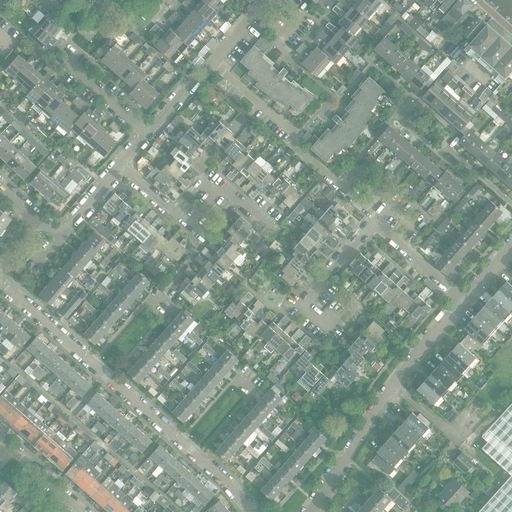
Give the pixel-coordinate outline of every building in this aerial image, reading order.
[(218,13),(213,9),(202,0),(196,8),(210,21),(218,13)] [(202,0),(213,9),(220,1),(219,0),(202,0)] [(362,0),(358,0),(353,6),(368,19),(375,11),(362,0)] [(383,2),(379,0),(362,0),(375,11),(383,2)] [(429,0),(426,4),(434,11),(443,0),(429,0)] [(441,17),(455,0),(443,0),(434,11),(441,17)] [(473,4),(467,0),(459,0),(436,27),(442,32),(448,25),(451,28),(457,21),(459,22),(468,12),(467,11),(473,4)] [(345,6),(339,2),(336,5),(341,10),(345,6)] [(333,9),(338,14),(341,10),(336,5),(333,9)] [(353,6),(346,14),(361,27),(368,19),(353,6)] [(196,8),(188,16),(203,29),(210,21),(196,8)] [(175,12),(172,16),(177,20),(180,16),(175,12)] [(339,22),(343,27),(354,35),(361,27),(346,14),(339,22)] [(46,15),(38,23),(58,41),(61,37),(62,36),(59,33),(62,30),(46,15)] [(406,20),(410,23),(414,19),(414,18),(411,15),(406,20)] [(168,19),(173,24),(177,20),(172,16),(168,19)] [(188,16),(181,24),(196,37),(203,29),(188,16)] [(487,24),(478,16),(458,38),(463,42),(461,44),(465,48),(468,45),(477,35),(487,24)] [(390,17),(386,21),(387,21),(391,25),(394,21),(390,17)] [(410,24),(417,31),(422,26),(414,19),(410,23),(410,24)] [(384,33),(391,25),(387,21),(386,21),(379,29),(384,33)] [(331,30),(335,27),(330,22),(326,26),(331,30)] [(31,32),(27,36),(28,37),(32,40),(42,49),(46,45),(48,42),(53,46),(54,44),(58,41),(53,37),(38,23),(31,32)] [(403,23),(399,27),(406,33),(410,29),(403,23)] [(119,24),(114,30),(119,35),(125,29),(119,24)] [(161,29),(156,24),(152,28),(158,33),(161,29)] [(181,24),(174,32),(174,33),(189,46),(196,37),(181,24)] [(511,72),(511,46),(502,38),(487,24),(477,35),(468,45),(505,79),(507,76),(508,77),(511,72)] [(422,26),(417,31),(426,39),(430,34),(422,26)] [(358,39),(354,35),(343,27),(336,35),(351,48),(358,39)] [(149,32),(154,37),(158,33),(152,28),(149,32)] [(174,32),(170,28),(162,37),(181,54),(189,46),(174,33),(174,32)] [(411,38),(415,34),(410,29),(406,33),(411,38)] [(328,35),(322,30),(319,34),(324,39),(328,35)] [(134,32),(130,37),(133,41),(138,36),(134,32)] [(316,37),(321,42),(324,39),(319,34),(316,37)] [(336,35),(329,43),(344,56),(351,48),(336,35)] [(137,44),(142,39),(138,36),(133,41),(137,44)] [(314,98),(308,93),(305,95),(295,86),(293,89),(282,79),(288,72),(284,68),(277,75),(266,65),(268,63),(258,54),(261,51),(262,53),(271,43),(263,36),(243,59),(247,62),(244,65),(254,74),(252,76),(262,85),(260,88),(271,98),(274,95),(284,104),(286,102),(296,111),(299,108),(303,111),(314,98)] [(66,41),(61,37),(58,41),(63,45),(66,41)] [(155,45),(174,62),(181,54),(162,37),(155,45)] [(329,43),(324,39),(321,42),(316,37),(314,39),(319,44),(317,47),(322,51),(332,60),(331,60),(336,64),(344,56),(329,43)] [(374,49),(376,50),(383,57),(395,45),(385,37),(374,49)] [(421,39),(417,43),(424,49),(428,45),(421,39)] [(461,44),(456,39),(446,50),(455,58),(465,48),(461,44)] [(54,44),(60,49),(63,45),(58,41),(54,44)] [(110,68),(123,53),(126,50),(117,43),(101,60),(110,68)] [(309,47),(303,43),(300,47),(305,51),(309,47)] [(383,57),(392,65),(403,53),(395,45),(383,57)] [(429,54),(433,50),(428,45),(424,49),(429,54)] [(150,47),(146,52),(150,55),(154,50),(150,47)] [(296,50),(302,55),(305,51),(300,47),(296,50)] [(322,51),(317,47),(310,55),(324,68),(331,60),(332,60),(322,51)] [(32,49),(28,55),(31,58),(36,53),(32,49)] [(153,59),(158,53),(154,50),(150,55),(153,59)] [(2,67),(6,70),(14,78),(27,63),(15,51),(2,67)] [(31,58),(35,62),(40,56),(36,53),(31,58)] [(123,53),(110,68),(118,75),(131,60),(123,53)] [(392,65),(401,73),(412,61),(403,53),(392,65)] [(302,64),(317,77),(324,68),(310,55),(302,64)] [(118,75),(126,82),(139,67),(131,60),(118,75)] [(453,60),(446,67),(453,73),(458,68),(454,64),(456,62),(453,60)] [(167,61),(162,66),(166,70),(171,65),(167,61)] [(401,73),(410,81),(421,69),(412,61),(401,73)] [(14,78),(22,85),(35,70),(27,63),(14,78)] [(44,69),(48,72),(52,67),(49,64),(44,69)] [(170,73),(175,68),(171,65),(166,70),(170,73)] [(48,80),(56,71),(52,67),(48,72),(44,77),(30,92),(26,96),(35,104),(48,89),(52,84),(48,80)] [(143,79),(147,74),(139,67),(126,82),(134,89),(143,79)] [(419,89),(430,77),(421,69),(410,81),(419,89)] [(22,85),(30,92),(44,77),(35,70),(22,85)] [(448,83),(452,79),(454,77),(448,71),(442,78),(448,83)] [(373,105),(376,101),(382,95),(379,92),(383,88),(370,77),(364,83),(367,85),(358,95),(360,98),(352,108),(354,110),(344,121),(337,114),(333,119),(340,126),(331,137),(328,134),(319,145),(316,142),(318,140),(308,132),(301,140),(324,160),(328,156),(330,158),(339,148),(342,151),(350,141),(353,143),(363,132),(361,129),(369,119),(367,117),(376,107),(373,105)] [(143,79),(134,89),(130,94),(138,101),(152,86),(143,79)] [(421,98),(429,105),(445,87),(437,80),(421,98)] [(61,83),(57,88),(60,91),(65,86),(61,83)] [(340,97),(347,88),(343,84),(335,93),(340,97)] [(65,95),(69,90),(65,86),(60,91),(65,95)] [(147,109),(160,94),(152,86),(138,101),(147,109)] [(210,86),(205,93),(208,96),(206,98),(211,103),(219,93),(210,86)] [(429,105),(436,112),(452,94),(445,87),(429,105)] [(489,98),(491,96),(494,92),(487,87),(482,94),(478,98),(481,101),(484,104),(489,98)] [(56,96),(48,89),(35,104),(31,107),(40,115),(42,112),(56,96)] [(499,97),(494,92),(491,96),(496,101),(499,97)] [(436,112),(444,119),(460,101),(452,94),(436,112)] [(50,119),(51,118),(64,103),(56,96),(42,112),(50,119)] [(77,97),(73,102),(77,105),(81,100),(77,97)] [(489,98),(484,104),(492,110),(498,104),(490,98),(489,98)] [(195,99),(189,105),(194,109),(199,103),(195,99)] [(444,119),(451,125),(469,105),(462,99),(460,101),(444,119)] [(81,109),(86,104),(81,100),(77,105),(81,109)] [(481,101),(474,109),(477,112),(481,108),(484,104),(481,101)] [(51,118),(59,125),(73,110),(64,103),(51,118)] [(498,104),(492,110),(498,116),(504,110),(498,104)] [(459,132),(475,114),(477,112),(469,105),(451,125),(459,132)] [(89,108),(81,117),(72,128),(80,135),(102,110),(98,107),(93,112),(89,108)] [(59,125),(68,133),(72,128),(81,117),(73,110),(59,125)] [(97,123),(105,114),(102,110),(80,135),(88,142),(101,127),(97,123)] [(504,121),(509,115),(504,110),(498,116),(504,121)] [(2,116),(11,124),(15,120),(6,112),(2,116)] [(22,113),(17,118),(23,123),(27,119),(22,113)] [(177,115),(171,122),(172,123),(178,128),(184,121),(179,116),(177,115)] [(11,124),(19,133),(23,128),(15,120),(11,124)] [(35,133),(39,130),(30,121),(27,125),(35,133)] [(114,121),(110,127),(113,130),(118,125),(114,121)] [(202,121),(197,126),(204,132),(208,127),(202,121)] [(215,141),(218,145),(223,140),(219,137),(227,127),(220,121),(212,130),(208,127),(204,132),(209,136),(202,143),(207,147),(209,145),(211,146),(215,141)] [(460,131),(464,136),(465,135),(470,130),(474,125),(469,121),(460,131)] [(117,133),(122,128),(118,125),(113,130),(117,133)] [(390,126),(379,138),(388,146),(399,134),(390,126)] [(88,142),(96,149),(109,134),(101,127),(88,142)] [(200,147),(204,151),(207,147),(202,143),(209,136),(204,132),(201,135),(192,127),(185,135),(195,143),(191,146),(196,151),(197,151),(200,147)] [(233,136),(235,134),(227,127),(219,137),(223,140),(218,145),(214,149),(218,152),(222,148),(226,151),(234,141),(234,142),(236,140),(233,136)] [(19,133),(28,141),(32,137),(23,128),(19,133)] [(253,128),(250,132),(256,138),(259,134),(253,128)] [(464,136),(459,142),(468,150),(479,138),(470,130),(465,135),(464,136)] [(0,135),(0,152),(10,142),(1,134),(0,135)] [(105,157),(118,142),(109,134),(96,149),(105,157)] [(161,134),(152,145),(153,146),(156,149),(166,137),(161,134)] [(388,146),(397,154),(408,142),(399,134),(388,146)] [(201,154),(197,151),(196,151),(191,146),(195,143),(185,135),(179,142),(176,140),(173,143),(180,150),(180,149),(190,158),(193,154),(197,158),(201,154)] [(28,141),(37,149),(41,145),(32,137),(28,141)] [(468,150),(477,158),(488,146),(479,138),(468,150)] [(233,165),(243,153),(247,149),(236,140),(234,142),(234,141),(226,151),(229,154),(225,159),(222,163),(225,166),(229,162),(233,165)] [(0,152),(0,154),(8,162),(19,151),(10,142),(0,152)] [(397,154),(401,157),(406,162),(417,150),(408,142),(397,154)] [(45,157),(49,153),(41,145),(37,149),(45,157)] [(41,170),(54,156),(63,163),(70,155),(59,145),(38,168),(41,170)] [(149,151),(147,152),(154,157),(159,151),(156,149),(153,146),(149,151)] [(477,158),(486,166),(497,154),(488,146),(477,158)] [(194,162),(190,158),(180,149),(180,150),(174,157),(176,159),(173,162),(185,173),(188,169),(193,172),(191,174),(196,178),(200,173),(191,165),(194,162)] [(406,162),(411,167),(415,170),(426,158),(417,150),(406,162)] [(8,162),(16,170),(27,159),(19,151),(8,162)] [(248,154),(246,156),(243,153),(233,165),(237,169),(233,173),(231,172),(227,176),(232,181),(240,172),(244,167),(248,170),(256,160),(248,154)] [(486,166),(495,173),(506,161),(497,154),(486,166)] [(74,168),(79,163),(70,155),(63,163),(71,171),(72,172),(74,168)] [(371,155),(367,158),(373,164),(376,160),(371,155)] [(295,158),(290,165),(294,168),(299,162),(295,158)] [(415,170),(424,178),(435,166),(426,158),(415,170)] [(25,179),(36,167),(27,159),(16,170),(25,179)] [(235,182),(240,187),(247,178),(251,173),(255,176),(263,167),(256,160),(248,170),(244,167),(240,172),(244,175),(240,179),(239,178),(235,182)] [(360,166),(364,169),(368,163),(365,160),(360,166)] [(379,169),(382,165),(376,160),(373,164),(379,169)] [(495,173),(504,181),(511,172),(511,166),(506,161),(495,173)] [(186,181),(181,177),(185,173),(173,162),(170,165),(168,163),(161,171),(171,180),(174,177),(178,180),(187,188),(192,183),(187,179),(186,181)] [(434,186),(435,185),(444,174),(435,166),(424,178),(434,186)] [(242,189),(247,193),(254,184),(258,179),(262,182),(270,173),(263,167),(255,176),(251,173),(247,178),(251,181),(247,186),(246,184),(242,189)] [(78,184),(84,177),(74,168),(72,172),(71,171),(60,185),(60,186),(49,199),(59,207),(69,194),(64,190),(73,180),(78,184)] [(41,170),(30,183),(40,191),(51,178),(41,170)] [(173,187),(168,183),(171,180),(161,171),(155,179),(157,181),(154,184),(165,195),(169,191),(173,194),(172,196),(177,200),(181,195),(172,187),(173,187)] [(388,171),(385,174),(391,179),(394,176),(388,171)] [(445,172),(444,174),(435,185),(442,191),(441,193),(454,204),(465,192),(462,190),(464,188),(445,172)] [(262,191),(265,194),(269,189),(277,179),(270,173),(262,182),(258,179),(254,184),(258,188),(254,192),(253,190),(249,195),(254,199),(262,191)] [(279,177),(277,179),(269,189),(273,193),(269,197),(273,200),(276,196),(277,196),(281,191),(284,194),(292,184),(294,182),(286,176),(283,173),(279,177)] [(397,185),(400,181),(394,176),(391,179),(397,185)] [(40,191),(49,199),(60,186),(60,185),(51,178),(40,191)] [(298,193),(300,191),(292,184),(284,194),(287,197),(283,202),(279,206),(283,209),(287,205),(291,209),(301,197),(298,193)] [(406,186),(403,190),(409,196),(412,192),(406,186)] [(329,187),(323,194),(329,200),(335,193),(329,187)] [(478,190),(474,187),(469,193),(473,196),(478,190)] [(415,201),(418,197),(412,192),(409,196),(415,201)] [(108,208),(106,210),(114,217),(122,208),(119,205),(123,200),(127,196),(123,193),(119,197),(115,193),(105,205),(108,208)] [(127,203),(123,200),(119,205),(122,208),(114,217),(121,223),(134,209),(130,206),(138,197),(133,193),(129,197),(130,199),(127,203)] [(426,195),(419,203),(423,206),(430,199),(426,195)] [(468,203),(463,199),(458,205),(462,209),(468,203)] [(445,200),(441,205),(445,209),(449,204),(445,200)] [(441,205),(437,201),(427,212),(436,220),(446,209),(445,209),(441,205)] [(503,212),(490,201),(482,210),(495,221),(503,212)] [(145,203),(137,212),(134,209),(121,223),(128,230),(137,220),(140,224),(145,219),(141,215),(145,211),(146,212),(150,208),(145,203)] [(347,225),(350,221),(346,217),(350,213),(338,203),(335,207),(333,205),(326,212),(335,220),(338,217),(343,221),(347,225)] [(453,211),(457,215),(462,209),(458,205),(453,211)] [(0,236),(13,219),(12,219),(8,216),(4,213),(0,209),(0,236)] [(157,214),(152,210),(145,219),(140,224),(137,220),(128,230),(136,236),(144,227),(148,230),(152,225),(148,222),(152,218),(153,219),(157,214)] [(482,210),(474,219),(487,230),(495,221),(482,210)] [(346,227),(344,228),(340,225),(343,221),(338,217),(335,220),(326,212),(320,219),(334,232),(337,228),(341,232),(345,235),(346,236),(350,231),(346,227)] [(159,216),(152,225),(148,230),(144,227),(136,236),(143,242),(151,233),(155,236),(159,231),(155,228),(159,224),(161,225),(165,221),(159,216)] [(230,220),(234,224),(239,228),(236,232),(245,240),(252,232),(250,230),(253,227),(241,216),(237,220),(233,217),(230,220)] [(451,220),(447,217),(442,223),(446,227),(451,220)] [(225,235),(229,239),(241,249),(239,247),(245,240),(236,232),(239,228),(234,224),(231,228),(227,224),(228,222),(224,218),(219,223),(228,231),(225,235)] [(324,243),(324,242),(328,239),(332,243),(330,244),(335,248),(339,243),(331,235),(334,232),(320,219),(313,227),(323,235),(319,238),(324,243)] [(474,219),(466,228),(479,239),(487,230),(474,219)] [(437,229),(441,233),(446,227),(442,223),(437,229)] [(156,250),(158,247),(167,238),(166,237),(162,234),(166,230),(163,227),(159,231),(155,236),(151,233),(143,242),(139,247),(146,253),(148,251),(152,254),(156,250)] [(318,250),(321,246),(325,250),(324,251),(329,255),(333,250),(324,242),(324,243),(319,238),(323,235),(313,227),(307,234),(316,242),(313,246),(318,250)] [(181,228),(174,236),(170,233),(166,237),(167,238),(158,247),(165,254),(173,244),(177,248),(181,243),(177,239),(181,235),(183,236),(186,232),(181,228)] [(466,228),(458,238),(471,248),(479,239),(466,228)] [(107,242),(95,232),(87,241),(99,251),(107,242)] [(312,257),(315,253),(319,257),(318,259),(322,262),(327,257),(318,250),(313,246),(316,242),(307,234),(300,241),(310,249),(307,253),(312,257)] [(256,235),(252,240),(257,244),(261,239),(256,235)] [(436,239),(432,235),(426,241),(430,245),(436,239)] [(185,238),(181,243),(177,248),(173,244),(165,254),(172,260),(174,258),(178,261),(189,249),(185,246),(189,242),(185,238)] [(244,257),(240,254),(238,252),(241,249),(229,239),(226,242),(222,238),(219,242),(223,246),(228,250),(225,254),(234,261),(237,264),(244,257)] [(458,238),(451,247),(463,257),(471,248),(458,238)] [(208,245),(217,253),(222,257),(219,261),(227,268),(234,261),(225,254),(228,250),(223,246),(220,250),(215,246),(217,244),(212,240),(208,245)] [(261,240),(254,248),(259,252),(266,244),(261,240)] [(87,241),(79,250),(91,260),(99,251),(87,241)] [(294,249),(296,251),(293,254),(295,256),(296,256),(305,264),(309,260),(313,264),(316,261),(312,257),(307,253),(310,249),(300,241),(294,249)] [(421,247),(425,251),(430,245),(426,241),(421,247)] [(451,247),(443,256),(455,266),(463,257),(451,247)] [(202,253),(210,260),(211,260),(215,264),(212,268),(221,276),(227,268),(219,261),(222,257),(217,253),(213,257),(209,253),(210,251),(206,248),(202,253)] [(79,250),(71,259),(83,269),(91,260),(79,250)] [(115,255),(111,252),(106,257),(110,261),(115,255)] [(369,259),(372,255),(369,252),(365,256),(361,252),(350,264),(354,267),(352,270),(359,276),(367,267),(364,264),(368,259),(369,259)] [(379,269),(375,266),(383,257),(378,253),(374,257),(376,258),(372,262),(369,259),(368,259),(364,264),(367,267),(359,276),(366,283),(379,269)] [(195,260),(204,268),(201,271),(215,283),(221,276),(212,268),(215,264),(211,260),(210,260),(207,264),(203,260),(204,259),(200,255),(195,260)] [(300,279),(303,275),(308,279),(306,280),(311,285),(316,279),(307,271),(310,268),(305,264),(296,256),(295,256),(289,263),(299,271),(295,275),(300,279)] [(435,265),(447,276),(455,266),(443,256),(435,265)] [(101,263),(105,266),(110,261),(106,257),(101,263)] [(71,259),(64,268),(75,278),(83,269),(71,259)] [(282,271),(285,273),(282,276),(293,286),(297,282),(301,286),(304,283),(300,279),(295,275),(299,271),(289,263),(282,271)] [(389,278),(386,275),(390,270),(391,272),(395,268),(390,263),(382,272),(379,269),(366,283),(373,289),(381,280),(385,283),(389,278)] [(155,264),(149,271),(157,278),(163,271),(155,264)] [(117,266),(115,268),(113,270),(119,275),(123,271),(117,266)] [(195,278),(192,282),(191,282),(196,286),(200,283),(208,290),(215,283),(201,271),(198,275),(189,267),(185,272),(189,276),(190,274),(195,278)] [(64,268),(56,277),(67,287),(75,278),(64,268)] [(396,285),(396,284),(393,281),(397,277),(398,278),(402,274),(397,269),(389,278),(385,283),(381,280),(373,289),(380,295),(389,286),(392,289),(396,285)] [(99,274),(95,270),(90,276),(92,277),(94,279),(99,274)] [(125,280),(127,278),(128,276),(123,271),(119,275),(125,280)] [(150,282),(139,272),(131,281),(142,291),(150,282)] [(404,291),(400,288),(404,283),(405,285),(409,280),(404,276),(396,284),(396,285),(392,289),(389,286),(380,295),(388,302),(396,292),(399,296),(404,291)] [(56,277),(48,286),(59,296),(67,287),(56,277)] [(92,277),(84,286),(90,291),(94,286),(93,285),(96,281),(94,279),(92,277)] [(200,296),(202,298),(208,290),(200,283),(196,286),(191,282),(192,282),(187,278),(184,282),(188,286),(181,293),(191,302),(194,298),(196,300),(200,296)] [(345,280),(341,285),(346,290),(350,285),(345,280)] [(131,281),(124,290),(134,300),(142,291),(131,281)] [(511,286),(506,281),(499,289),(511,300),(511,286)] [(101,284),(98,288),(103,293),(107,289),(101,284)] [(40,295),(51,305),(59,296),(48,286),(40,295)] [(395,308),(397,306),(401,309),(403,307),(403,306),(411,297),(410,297),(407,294),(411,290),(408,286),(404,291),(399,296),(396,292),(388,302),(395,308)] [(426,302),(425,302),(422,299),(426,295),(427,296),(431,292),(426,287),(418,296),(414,293),(410,297),(411,297),(403,306),(403,307),(410,313),(418,304),(421,307),(426,302)] [(109,298),(113,294),(107,289),(103,293),(109,298)] [(511,300),(499,289),(492,297),(511,314),(511,313),(511,300)] [(77,296),(79,297),(82,300),(87,294),(82,290),(77,296)] [(124,290),(116,299),(126,309),(134,300),(124,290)] [(233,318),(235,316),(238,319),(248,307),(244,304),(248,300),(250,301),(254,297),(249,292),(241,301),(237,305),(233,302),(225,311),(233,318)] [(77,295),(68,305),(74,310),(82,300),(79,297),(77,296),(77,295)] [(492,297),(485,305),(504,322),(511,314),(492,297)] [(417,319),(419,317),(423,320),(433,309),(429,305),(433,301),(429,298),(425,302),(426,302),(421,307),(418,304),(410,313),(417,319)] [(116,299),(108,308),(119,317),(126,309),(116,299)] [(241,322),(239,324),(247,331),(255,321),(252,318),(256,314),(255,314),(263,305),(258,300),(254,305),(255,306),(252,311),(248,307),(238,319),(241,322)] [(86,301),(83,305),(88,310),(92,306),(86,301)] [(191,304),(187,308),(193,314),(197,310),(191,304)] [(68,305),(61,314),(63,315),(65,317),(66,319),(74,310),(68,305)] [(485,305),(478,313),(497,330),(504,322),(485,305)] [(94,315),(97,311),(92,306),(88,310),(94,315)] [(108,308),(100,317),(111,326),(119,317),(108,308)] [(194,320),(183,311),(175,320),(186,330),(194,320)] [(260,338),(262,336),(261,336),(270,326),(269,326),(266,323),(270,319),(272,320),(276,316),(270,311),(262,320),(259,324),(255,321),(247,331),(254,337),(256,335),(260,338)] [(0,317),(0,331),(2,333),(13,321),(4,313),(0,317)] [(478,313),(471,320),(490,338),(497,330),(478,313)] [(273,322),(269,326),(270,326),(261,336),(262,336),(269,342),(277,333),(280,336),(284,332),(284,331),(281,328),(285,324),(286,325),(290,321),(285,316),(277,325),(273,322)] [(366,329),(371,333),(368,336),(378,344),(387,333),(374,321),(370,325),(366,322),(367,320),(362,316),(358,321),(367,329),(366,329)] [(75,326),(78,323),(72,317),(69,321),(75,326)] [(100,317),(92,326),(103,335),(111,326),(100,317)] [(184,338),(180,335),(186,330),(175,320),(167,329),(181,341),(184,338)] [(482,344),(483,346),(490,338),(471,320),(464,328),(468,332),(463,338),(468,342),(476,350),(482,344)] [(2,333),(11,341),(22,329),(13,321),(2,333)] [(389,322),(386,326),(393,332),(397,328),(389,322)] [(292,323),(284,331),(284,332),(280,336),(277,333),(269,342),(276,349),(284,340),(287,343),(292,338),(288,335),(292,330),(294,332),(297,327),(292,323)] [(85,335),(95,344),(103,335),(92,326),(85,335)] [(353,335),(358,339),(354,343),(366,353),(369,350),(371,352),(378,344),(368,336),(366,339),(361,335),(361,336),(352,328),(347,333),(352,337),(353,335)] [(20,349),(31,337),(22,329),(11,341),(20,349)] [(177,339),(181,342),(181,341),(167,329),(159,338),(170,347),(177,339)] [(299,329),(292,338),(287,343),(284,340),(276,349),(283,355),(291,346),(295,349),(299,344),(295,341),(299,336),(301,338),(305,334),(299,329)] [(403,329),(399,334),(404,339),(409,333),(403,329)] [(191,331),(188,335),(194,340),(197,336),(191,331)] [(290,361),(292,359),(296,362),(306,351),(302,347),(306,343),(308,344),(312,340),(307,335),(299,344),(295,349),(291,346),(283,355),(290,361)] [(199,345),(203,341),(197,336),(194,340),(199,345)] [(37,337),(27,348),(36,356),(46,345),(37,337)] [(348,351),(352,355),(349,358),(359,366),(365,358),(363,356),(366,353),(354,343),(351,347),(347,343),(348,342),(343,337),(339,343),(348,350),(348,351)] [(159,338),(151,347),(162,356),(170,347),(159,338)] [(452,350),(471,368),(473,369),(480,361),(472,354),(476,350),(468,342),(463,338),(452,350)] [(229,339),(226,342),(232,347),(235,343),(229,339)] [(214,355),(215,356),(219,359),(230,369),(238,360),(228,350),(230,347),(225,342),(216,352),(214,355)] [(214,358),(215,356),(214,355),(216,352),(205,343),(202,347),(214,358)] [(237,344),(233,348),(239,352),(242,349),(237,344)] [(36,356),(46,364),(55,353),(46,345),(36,356)] [(5,356),(10,350),(6,347),(1,352),(5,356)] [(151,347),(144,356),(154,365),(156,367),(160,363),(158,361),(162,356),(151,347)] [(176,349),(172,353),(178,358),(181,354),(176,349)] [(304,373),(302,376),(303,376),(313,365),(310,362),(314,357),(313,357),(317,352),(314,349),(310,354),(306,351),(296,362),(299,365),(297,367),(304,373)] [(452,350),(445,358),(464,375),(471,368),(452,350)] [(23,352),(16,360),(22,365),(29,357),(23,352)] [(46,364),(55,372),(65,361),(55,353),(46,364)] [(184,363),(187,359),(181,354),(178,358),(184,363)] [(136,364),(147,374),(149,375),(152,371),(150,370),(154,365),(144,356),(136,364)] [(346,362),(341,358),(338,361),(343,365),(348,369),(345,373),(354,381),(360,373),(358,371),(361,368),(359,366),(349,358),(346,362)] [(445,358),(438,366),(457,383),(464,375),(445,358)] [(219,359),(212,368),(223,378),(230,369),(219,359)] [(3,360),(0,364),(7,371),(11,367),(3,360)] [(55,372),(64,380),(74,369),(65,361),(55,372)] [(190,361),(186,365),(192,370),(195,366),(190,361)] [(306,379),(304,381),(312,388),(320,379),(317,375),(320,371),(321,371),(324,367),(321,363),(317,368),(313,365),(303,376),(306,379)] [(378,364),(376,363),(373,367),(378,372),(382,367),(378,364)] [(128,373),(139,383),(141,385),(145,381),(142,379),(147,374),(136,364),(128,373)] [(38,365),(31,373),(35,376),(42,369),(38,365)] [(338,380),(347,388),(354,381),(345,373),(348,369),(343,365),(339,369),(335,365),(332,368),(337,372),(330,379),(335,384),(338,380)] [(198,375),(201,371),(195,366),(192,370),(198,375)] [(438,366),(431,374),(450,391),(457,383),(438,366)] [(7,371),(6,372),(14,378),(18,374),(11,367),(7,371)] [(160,367),(154,374),(160,379),(166,372),(160,367)] [(168,374),(172,377),(178,370),(175,367),(168,374)] [(212,368),(204,377),(215,387),(223,378),(212,368)] [(327,385),(331,389),(335,384),(330,379),(337,372),(332,368),(329,371),(328,370),(324,374),(321,371),(320,371),(317,375),(320,379),(312,388),(319,395),(327,385)] [(39,380),(46,372),(42,369),(35,376),(39,380)] [(64,380),(73,388),(83,377),(74,369),(64,380)] [(166,384),(171,377),(166,372),(160,379),(166,384)] [(431,374),(424,381),(443,399),(450,391),(431,374)] [(23,386),(24,385),(27,381),(20,375),(16,380),(23,386)] [(83,397),(92,386),(83,377),(73,388),(83,397)] [(204,377),(196,386),(207,395),(215,387),(204,377)] [(174,379),(171,383),(176,388),(180,384),(174,379)] [(29,390),(32,386),(27,381),(24,385),(29,390)] [(56,381),(49,389),(53,393),(60,385),(56,381)] [(417,389),(436,407),(443,399),(424,381),(417,389)] [(182,393),(186,389),(180,384),(176,388),(182,393)] [(57,396),(64,388),(60,385),(53,393),(57,396)] [(196,386),(188,395),(199,404),(207,395),(196,386)] [(155,397),(158,393),(151,387),(148,391),(155,397)] [(41,394),(36,389),(31,394),(37,399),(41,394)] [(282,398),(271,389),(263,398),(274,407),(280,399),(282,398)] [(6,390),(0,396),(0,412),(14,396),(6,390)] [(97,392),(87,403),(97,411),(106,400),(97,392)] [(292,396),(291,397),(298,403),(299,403),(303,398),(295,392),(292,396)] [(41,394),(37,399),(44,405),(48,400),(41,394)] [(163,404),(166,400),(160,395),(157,399),(163,404)] [(188,395),(181,403),(192,413),(199,404),(188,395)] [(282,398),(280,399),(285,403),(289,399),(284,395),(282,398)] [(0,412),(0,415),(5,420),(21,403),(14,396),(0,412)] [(66,405),(71,409),(79,401),(74,396),(66,405)] [(263,398),(255,406),(266,416),(274,407),(263,398)] [(97,411),(106,419),(106,420),(115,409),(106,400),(97,411)] [(511,475),(477,511),(511,511),(511,402),(481,436),(487,442),(481,448),(511,475)] [(27,411),(28,409),(21,403),(5,420),(12,427),(27,411)] [(173,412),(184,422),(192,413),(181,403),(173,412)] [(255,406),(248,415),(258,425),(266,416),(255,406)] [(56,407),(52,411),(59,417),(63,413),(56,407)] [(76,416),(82,421),(88,413),(83,408),(76,416)] [(453,408),(444,419),(450,424),(459,414),(453,408)] [(106,420),(115,427),(115,428),(125,417),(115,409),(106,420)] [(280,410),(276,414),(282,419),(285,415),(280,410)] [(34,417),(27,411),(12,427),(20,433),(34,417)] [(431,429),(412,412),(405,420),(424,437),(431,429)] [(37,413),(34,417),(20,433),(27,439),(41,423),(44,419),(37,413)] [(66,424),(70,419),(63,413),(59,417),(66,424)] [(248,415),(240,424),(251,433),(255,438),(258,434),(254,430),(258,425),(248,415)] [(288,424),(291,420),(285,415),(282,419),(288,424)] [(115,428),(124,435),(124,436),(134,425),(125,417),(115,428)] [(76,425),(70,419),(66,424),(72,429),(76,425)] [(405,420),(398,428),(417,445),(424,437),(405,420)] [(294,422),(290,426),(296,431),(300,427),(294,422)] [(48,429),(41,423),(27,439),(34,446),(48,429)] [(95,433),(98,436),(101,432),(102,433),(106,428),(102,424),(97,429),(98,429),(95,433)] [(240,424),(232,433),(243,442),(248,446),(249,445),(255,438),(251,433),(240,424)] [(124,436),(133,444),(143,433),(134,425),(124,436)] [(78,426),(74,430),(81,436),(84,432),(78,426)] [(264,427),(261,431),(266,436),(270,432),(264,427)] [(302,436),(305,432),(300,427),(296,431),(302,436)] [(50,428),(48,429),(34,446),(41,452),(57,434),(50,428)] [(327,437),(326,436),(316,428),(308,437),(319,446),(327,437)] [(398,428),(391,435),(410,453),(417,445),(398,428)] [(59,432),(57,434),(41,452),(48,458),(63,441),(66,438),(59,432)] [(88,442),(91,438),(84,432),(81,436),(88,442)] [(272,441),(275,437),(270,432),(266,436),(272,441)] [(143,452),(152,441),(143,433),(133,444),(143,452)] [(232,433),(225,442),(235,451),(243,442),(232,433)] [(391,435),(384,443),(403,460),(410,453),(391,435)] [(115,436),(108,444),(113,448),(120,441),(115,436)] [(308,437),(300,446),(311,455),(319,446),(308,437)] [(278,439),(275,443),(280,448),(284,444),(278,439)] [(48,458),(56,465),(71,447),(73,445),(70,442),(68,442),(67,444),(63,441),(48,458)] [(95,452),(101,446),(95,441),(89,447),(95,452)] [(116,452),(123,444),(120,441),(113,448),(116,452)] [(217,451),(227,460),(235,451),(225,442),(217,451)] [(260,442),(258,445),(261,447),(258,450),(262,453),(266,448),(262,444),(260,442)] [(372,459),(376,463),(389,475),(395,468),(403,460),(384,443),(377,451),(378,452),(372,459)] [(286,454),(290,450),(284,444),(280,448),(286,454)] [(160,445),(150,455),(160,464),(169,453),(160,445)] [(248,446),(246,449),(251,453),(254,450),(255,450),(249,445),(248,446)] [(300,446),(292,455),(303,464),(311,455),(300,446)] [(63,471),(78,454),(71,447),(56,465),(63,471)] [(254,450),(251,453),(257,458),(260,455),(260,454),(255,450),(254,450)] [(452,462),(465,474),(467,471),(470,474),(475,469),(471,466),(474,463),(462,451),(452,462)] [(110,463),(114,458),(107,452),(103,457),(110,463)] [(134,461),(139,456),(134,452),(129,457),(134,461)] [(160,464),(169,472),(178,461),(169,453),(160,464)] [(292,455),(285,464),(295,473),(303,464),(292,455)] [(81,456),(66,473),(72,479),(90,459),(88,458),(86,458),(85,459),(81,456)] [(263,457),(259,461),(265,466),(268,462),(263,457)] [(430,457),(423,465),(427,468),(434,460),(430,457)] [(114,458),(110,463),(114,467),(118,462),(114,458)] [(92,465),(93,463),(90,459),(72,479),(79,485),(94,467),(92,465)] [(151,466),(146,461),(140,468),(145,472),(151,466)] [(169,472),(178,480),(187,469),(178,461),(169,472)] [(271,471),(274,467),(268,462),(265,466),(271,471)] [(285,464),(277,473),(288,482),(295,473),(285,464)] [(121,465),(118,469),(123,474),(126,469),(121,465)] [(243,474),(246,470),(240,465),(237,469),(243,474)] [(79,485),(85,491),(101,473),(100,472),(94,467),(79,485)] [(127,478),(131,474),(126,469),(123,474),(127,478)] [(178,480),(187,488),(197,477),(187,469),(178,480)] [(102,470),(100,472),(101,473),(85,491),(91,496),(101,485),(98,482),(106,473),(102,470)] [(252,481),(255,478),(249,472),(246,476),(252,481)] [(277,473),(269,481),(280,491),(288,482),(277,473)] [(153,484),(157,487),(161,483),(160,482),(164,476),(162,474),(153,484)] [(134,476),(130,481),(135,486),(139,481),(134,476)] [(170,481),(166,478),(164,476),(160,482),(161,483),(166,487),(170,481)] [(91,496),(98,502),(115,483),(108,477),(101,485),(91,496)] [(187,488),(196,496),(206,485),(197,477),(187,488)] [(17,491),(4,480),(0,485),(0,493),(8,500),(8,501),(10,502),(14,498),(12,496),(17,491)] [(118,480),(115,483),(98,502),(104,508),(117,493),(114,491),(121,483),(118,480)] [(140,490),(144,485),(139,481),(135,486),(140,490)] [(261,490),(272,500),(280,491),(269,481),(261,490)] [(453,509),(469,492),(456,481),(447,491),(445,489),(439,497),(453,509)] [(490,482),(482,490),(487,495),(495,486),(490,482)] [(206,504),(215,494),(206,485),(196,496),(206,504)] [(392,500),(403,510),(410,502),(391,485),(384,492),(379,488),(371,497),(384,509),(392,500)] [(146,499),(152,492),(147,487),(141,494),(146,499)] [(121,488),(117,493),(104,508),(109,511),(111,511),(128,494),(121,488)] [(178,489),(174,493),(179,497),(183,493),(178,489)] [(153,492),(149,497),(155,502),(156,501),(160,496),(154,490),(153,492)] [(0,493),(0,509),(8,501),(8,500),(0,493)] [(183,501),(187,497),(183,493),(179,497),(183,501)] [(133,501),(134,500),(128,494),(111,511),(122,511),(132,501),(133,501)] [(160,496),(156,501),(165,509),(169,504),(160,496)] [(371,497),(363,506),(368,511),(380,511),(384,509),(371,497)] [(220,499),(209,509),(211,511),(227,511),(229,510),(220,499)] [(139,507),(133,501),(132,501),(122,511),(134,511),(138,507),(139,507)]
